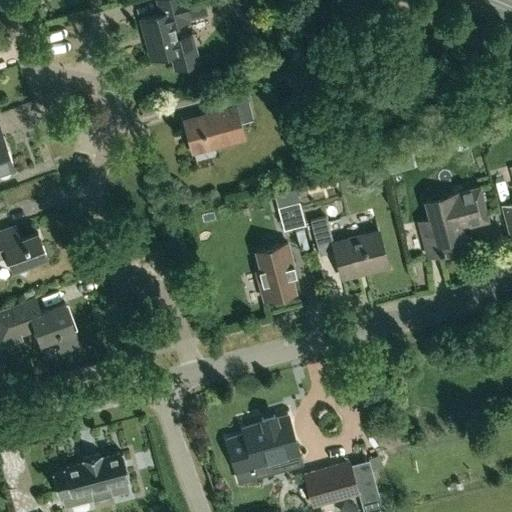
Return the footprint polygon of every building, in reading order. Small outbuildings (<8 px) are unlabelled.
[(205,12),(202,0),(157,0),(161,10),(140,16),(151,56),(171,51),(175,66),(199,60),(191,32),(179,35),(176,22),(187,18),(186,16),(205,12)] [(193,149),(243,136),(239,120),(253,117),(245,87),(214,95),(217,109),(185,118),(193,149)] [(0,175),(2,176),(4,175),(6,175),(7,174),(9,172),(10,170),(10,168),(10,166),(10,164),(12,163),(1,135),(0,135),(0,175)] [(467,244),(462,227),(490,220),(481,185),(426,200),(431,219),(419,222),(428,255),(444,250),(445,254),(462,250),(461,246),(467,244)] [(284,228),(305,223),(299,200),(278,205),(284,228)] [(511,200),(500,204),(509,239),(511,238),(511,200)] [(334,243),(327,216),(311,220),(321,255),(335,251),(342,276),(366,269),(367,272),(388,266),(378,231),(334,243)] [(12,268),(13,267),(24,273),(29,261),(45,255),(37,232),(19,238),(14,224),(0,229),(0,257),(7,255),(12,268)] [(264,298),(295,290),(291,274),(296,273),(287,241),(256,249),(261,268),(256,270),(264,298)] [(64,301),(39,310),(34,296),(10,304),(0,308),(0,341),(1,344),(20,337),(19,333),(35,327),(40,340),(73,328),(64,301)] [(245,432),(227,437),(239,479),(302,461),(288,413),(275,416),(274,412),(261,416),(262,420),(243,426),(245,432)] [(63,466),(63,468),(52,471),(58,494),(70,491),(70,493),(90,487),(93,498),(112,493),(112,491),(129,487),(126,478),(129,477),(122,450),(102,455),(101,452),(82,457),(82,461),(63,466)] [(312,507),(359,493),(349,458),(302,472),(312,507)]
